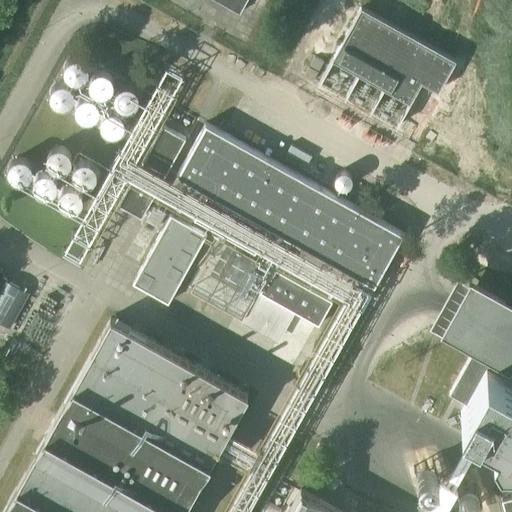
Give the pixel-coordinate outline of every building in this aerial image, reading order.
[(218,0),(240,12),(246,0),(218,0)] [(437,93),(456,59),(440,50),(362,6),(361,7),(319,83),(322,85),(397,126),(420,84),(437,93)] [(405,231),(250,145),(206,121),(193,145),(177,174),(210,192),(195,218),(256,252),(270,226),(361,277),(375,285),(405,231)] [(143,216),(182,145),(186,135),(163,123),(151,145),(119,203),(143,216)] [(170,303),(208,233),(172,213),(133,282),(170,303)] [(320,324),(334,299),(275,265),(260,291),(320,324)] [(511,379),(497,371),(502,362),(510,367),(511,364),(511,297),(470,275),(441,327),(441,328),(476,348),(451,393),(468,402),(462,413),(480,423),(497,432),(493,439),(500,450),(511,450),(511,379)] [(182,511),(249,394),(112,317),(2,511),(182,511)] [(201,495),(208,482),(202,479),(195,492),(201,495)] [(344,511),(319,498),(302,489),(289,511),(344,511)] [(511,511),(511,497),(503,500),(506,511),(511,511)]
